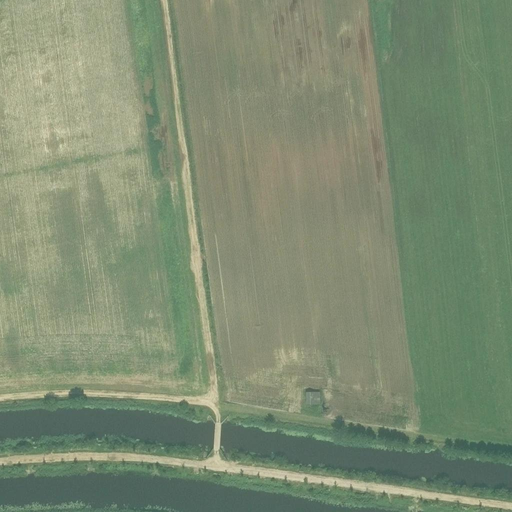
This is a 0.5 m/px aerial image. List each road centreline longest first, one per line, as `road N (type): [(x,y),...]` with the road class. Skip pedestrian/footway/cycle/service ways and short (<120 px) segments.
road 1 (track): [(215,403),(163,0)]
road 2 (track): [(215,403),(511,450)]
road 3 (track): [(511,509),(216,465)]
road 4 (track): [(0,462),(74,457),(216,465)]
road 5 (track): [(215,403),(86,393),(0,399)]
